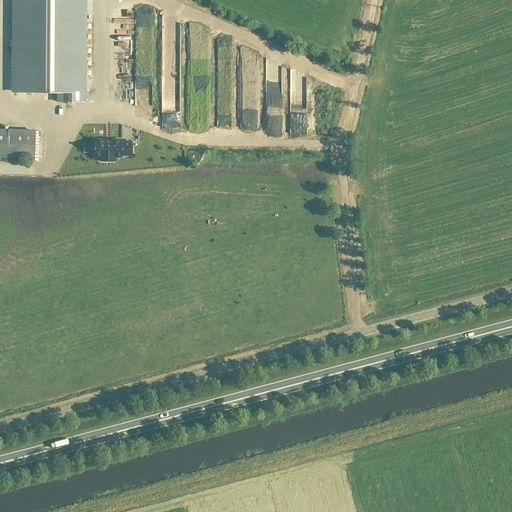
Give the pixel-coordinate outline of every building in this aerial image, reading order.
[(13,0),(13,93),(56,93),(56,103),(85,103),(85,92),(83,92),(83,0),(13,0)] [(162,18),(161,78),(176,78),(177,18),(162,18)] [(89,46),(92,58),(97,56),(94,44),(89,46)] [(133,60),(133,108),(149,108),(149,60),(133,60)] [(248,91),(256,93),(261,72),(264,73),(266,66),(255,63),(248,91)] [(252,102),(253,95),(246,93),(244,100),(252,102)] [(191,128),(204,128),(204,110),(192,109),(191,128)] [(0,158),(33,159),(34,131),(0,130),(0,158)] [(121,141),(93,141),(93,157),(101,157),(101,162),(113,162),(113,157),(121,157),(121,155),(124,155),(124,157),(131,157),(131,143),(121,143),(121,141)]
